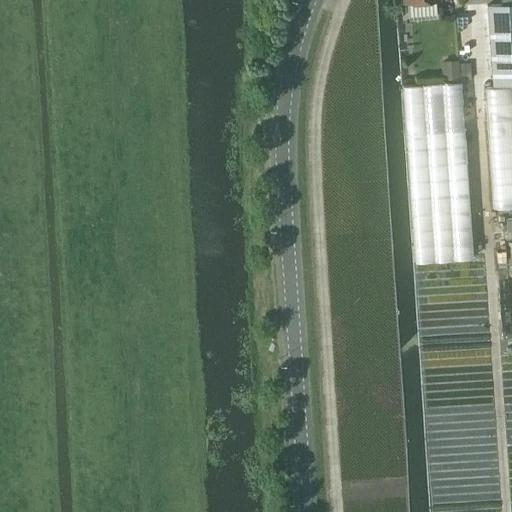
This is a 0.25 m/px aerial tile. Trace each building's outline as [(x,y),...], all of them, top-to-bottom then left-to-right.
[(403,0),(404,1),(407,1),(408,17),(436,15),(434,0),(403,0)] [(511,1),(503,3),(487,4),(492,83),(511,82),(511,1)] [(440,61),(441,77),(458,77),(457,60),(440,61)] [(511,205),(511,85),(484,88),(493,207),(511,205)] [(463,129),(405,133),(414,262),(472,258),(463,129)]
